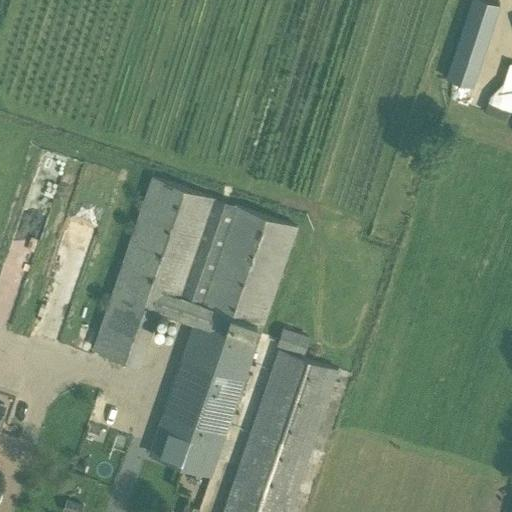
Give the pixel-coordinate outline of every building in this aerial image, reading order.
[(472,0),(447,77),(472,85),(499,3),(491,0),(472,0)] [(511,86),(511,62),(510,62),(503,83),(511,86)] [(506,119),(509,110),(488,102),(484,111),(506,119)] [(211,473),(297,223),(153,173),(94,346),(140,362),(158,309),(194,321),(150,451),(211,473)] [(305,351),(310,335),(283,326),(277,342),(305,351)] [(288,511),(338,368),(279,347),(222,511),(288,511)] [(66,511),(81,511),(85,503),(67,497),(62,510),(66,511)] [(198,511),(200,507),(186,503),(183,511),(198,511)]
